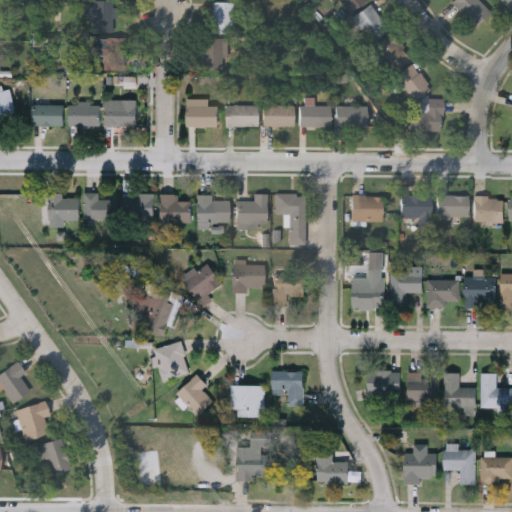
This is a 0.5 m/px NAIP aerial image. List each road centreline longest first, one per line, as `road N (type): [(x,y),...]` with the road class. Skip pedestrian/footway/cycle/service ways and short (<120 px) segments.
road 1 (residential): [(493,77),(464,65),(410,0),(30,320),(90,410),(108,463),(110,511)]
road 2 (tertiary): [(511,162),(0,158)]
road 3 (residential): [(332,161),(329,376),(380,473),(383,511)]
road 4 (residential): [(511,341),(247,340)]
road 5 (residential): [(167,10),(166,160)]
